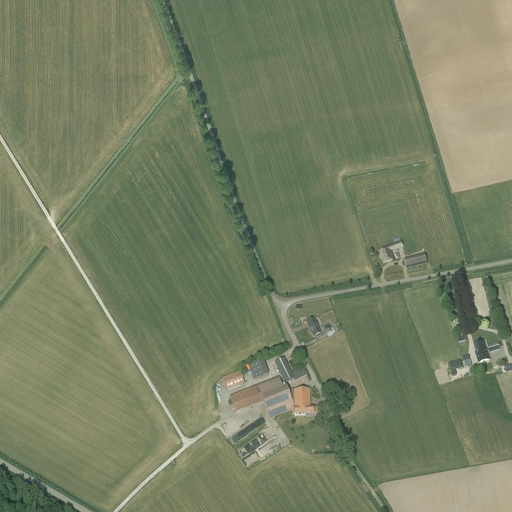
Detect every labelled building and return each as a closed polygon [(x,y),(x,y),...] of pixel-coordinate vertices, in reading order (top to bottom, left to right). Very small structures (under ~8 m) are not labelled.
[(387,246),(388,249),(380,252),(384,263),(393,260),(390,251),(394,250),(395,251),(403,248),(401,241),(400,241),(399,238),(392,241),(393,244),(387,246)] [(404,258),(406,268),(427,264),(424,254),(404,258)] [(492,324),(493,326),(497,325),(494,317),(484,321),(486,326),(492,324)] [(313,319),(306,323),(313,337),(321,333),(313,319)] [(483,342),(474,344),(476,352),(475,353),(478,363),(489,360),(487,352),(486,352),(483,342)] [(498,344),(487,347),(489,352),(500,348),(498,344)] [(303,367),(292,373),(284,358),(274,363),(284,384),(294,379),(296,381),(307,375),(303,367)] [(263,359),(249,365),(254,379),(269,373),(263,359)] [(451,372),(463,369),(460,360),(449,364),(451,372)] [(244,383),(240,371),(222,378),(227,390),(244,383)] [(235,413),(263,402),(270,418),(293,409),(293,414),(317,413),(317,408),(310,408),(309,390),(294,390),(288,393),(286,387),(282,389),(278,380),(229,397),(235,413)] [(245,455),(261,444),(257,438),(241,448),(245,455)]
